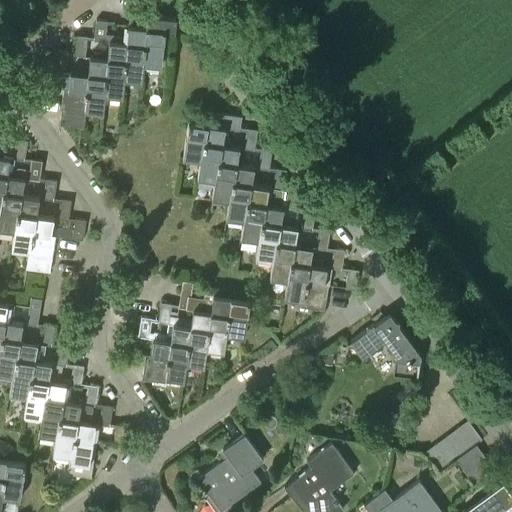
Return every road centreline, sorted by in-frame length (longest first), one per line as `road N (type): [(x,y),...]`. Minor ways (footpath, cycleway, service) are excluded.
road 1 (residential): [(165,447),(98,347),(106,219),(0,74)]
road 2 (residential): [(392,284),(184,0)]
road 3 (residential): [(165,447),(392,284)]
road 4 (residential): [(511,446),(392,284)]
